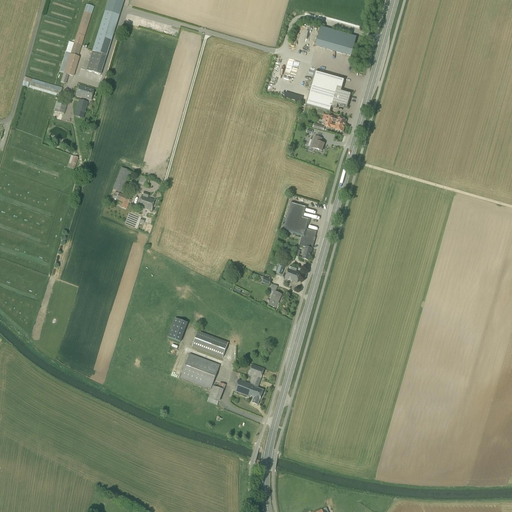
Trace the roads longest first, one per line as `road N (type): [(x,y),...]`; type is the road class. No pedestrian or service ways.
road 1 (primary): [(267,511),(274,425),(396,0)]
road 2 (track): [(511,207),(350,161)]
road 3 (unclassified): [(12,116),(44,0)]
